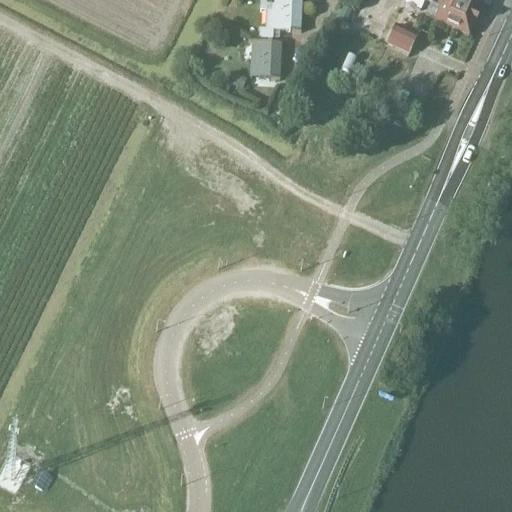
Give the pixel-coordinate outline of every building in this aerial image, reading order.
[(257,32),(256,41),(272,42),(272,34),(287,34),(299,34),(300,0),(258,0),(258,14),(263,14),(262,31),(257,32)] [(482,5),(470,0),(416,0),(440,10),(434,24),(445,28),(445,29),(467,39),(482,5)] [(342,9),(335,24),(344,27),(350,12),(342,9)] [(385,21),(375,16),(370,29),(380,33),(385,21)] [(413,39),(393,30),(385,47),(406,56),(413,39)] [(271,46),(256,45),(250,45),(248,81),(278,82),(280,47),(271,46)]
